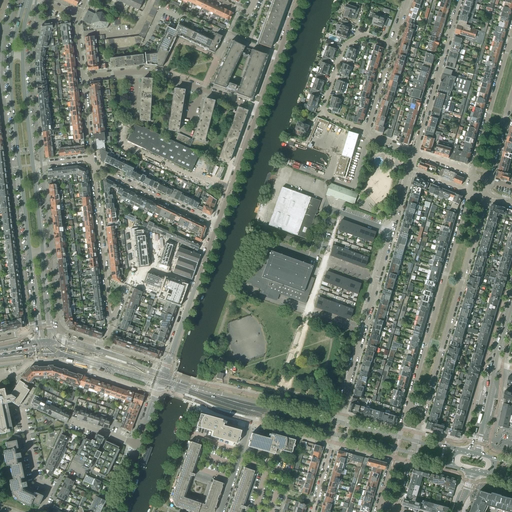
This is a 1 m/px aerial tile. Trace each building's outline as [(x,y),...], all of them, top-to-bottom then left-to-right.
[(139,0),(137,0),(134,8),(138,10),(143,1),(139,0)] [(199,0),(197,6),(201,8),(205,0),(204,0),(199,0)] [(203,11),(205,12),(209,2),(205,0),(201,8),(203,9),(203,11)] [(272,0),(256,43),(270,49),(287,0),(272,0)] [(465,1),(463,6),(475,9),(477,5),(465,1)] [(208,11),(210,12),(214,5),(209,2),(205,12),(207,13),(208,11)] [(344,16),(352,19),(353,18),(356,20),(360,6),(357,4),(356,6),(349,3),(348,5),(347,5),(346,10),(344,16)] [(212,15),(214,16),(219,7),(214,5),(210,12),(213,13),(212,15)] [(470,13),(474,14),(475,9),(463,6),(462,11),(470,13)] [(218,16),(220,17),(224,9),(223,9),(219,7),(214,16),(217,18),(218,16)] [(220,17),(224,19),(228,11),(224,9),(220,17)] [(82,21),(83,21),(90,25),(93,30),(106,29),(109,23),(102,12),(95,13),(94,15),(87,11),(82,21)] [(228,11),(224,19),(229,21),(233,13),(228,11)] [(438,14),(437,17),(446,19),(447,15),(438,12),(436,11),(435,14),(438,14)] [(462,11),(460,16),(473,19),(474,14),(470,13),(462,11)] [(371,24),(377,26),(380,17),(375,15),(375,14),(372,13),(370,20),(373,21),(371,24)] [(408,15),(407,17),(415,20),(418,21),(419,16),(417,15),(409,13),(408,15)] [(460,16),(459,20),(467,23),(471,24),(472,22),(476,23),(477,20),(474,19),(473,19),(460,16)] [(380,17),(377,26),(382,28),(383,25),(388,26),(390,20),(385,18),(385,19),(380,17)] [(406,23),(407,23),(415,26),(415,25),(414,25),(415,20),(407,17),(406,20),(406,23)] [(459,20),(458,25),(473,30),(474,28),(470,27),(470,26),(466,25),(467,23),(459,20)] [(42,24),(41,30),(51,33),(52,33),(56,32),(55,23),(42,24)] [(176,28),(174,27),(173,30),(175,31),(177,36),(179,37),(184,26),(179,23),(178,23),(176,28)] [(345,39),(347,40),(349,35),(347,34),(349,28),(350,26),(341,23),(341,25),(337,24),(335,30),(338,31),(337,36),(340,38),(338,44),(341,44),(342,41),(345,39)] [(406,25),(405,28),(414,31),(416,31),(417,28),(415,27),(415,26),(407,23),(407,25),(406,25)] [(167,28),(165,33),(175,38),(177,36),(175,31),(173,30),(174,27),(169,25),(168,28),(167,27),(167,28)] [(195,27),(194,30),(189,41),(194,44),(199,33),(200,31),(196,29),(198,26),(196,25),(195,27)] [(456,34),(455,37),(469,41),(469,42),(482,45),(485,33),(481,32),(473,30),(458,25),(455,34),(456,34)] [(189,28),(184,26),(179,37),(184,39),(189,28)] [(194,30),(189,28),(184,39),(189,41),(194,30)] [(40,33),(39,36),(51,38),(52,33),(51,33),(41,30),(41,32),(40,33)] [(202,34),(199,33),(194,44),(198,46),(204,35),(205,32),(203,31),(202,34)] [(165,33),(162,38),(173,43),(175,38),(165,33)] [(216,34),(214,37),(213,39),(213,40),(208,51),(214,53),(222,37),(216,34)] [(208,37),(204,35),(198,46),(203,48),(208,37)] [(138,36),(134,37),(135,47),(140,46),(143,39),(138,36)] [(428,40),(430,41),(439,44),(440,42),(439,42),(440,39),(431,36),(429,36),(428,40)] [(213,40),(213,39),(208,37),(203,48),(208,51),(213,40)] [(453,42),(462,44),(468,46),(469,42),(469,41),(455,37),(454,39),(453,39),(453,41),(453,42)] [(162,38),(160,43),(171,48),(173,43),(162,38)] [(402,41),(401,44),(409,46),(411,40),(403,38),(402,40),(402,41)] [(225,89),(225,87),(234,91),(235,90),(237,91),(236,94),(252,100),(268,56),(251,50),(244,48),(245,47),(231,41),(211,84),(225,89)] [(375,46),(374,51),(382,54),(383,51),(382,51),(383,48),(381,48),(382,44),(377,42),(376,46),(375,46)] [(155,52),(157,66),(159,67),(161,67),(171,48),(160,43),(155,52)] [(327,46),(326,51),(335,55),(337,50),(333,48),(334,45),(328,43),(327,46)] [(400,47),(399,49),(407,52),(409,46),(401,44),(400,47)] [(348,47),(346,53),(356,56),(358,51),(359,48),(353,46),(352,48),(348,47)] [(323,56),(322,59),(329,61),(330,59),(333,60),(335,55),(326,51),(324,57),(323,56)] [(421,54),(421,56),(423,57),(433,60),(435,55),(424,52),(423,55),(421,54)] [(457,60),(460,61),(461,56),(458,55),(459,54),(450,52),(450,53),(449,53),(449,55),(449,57),(457,60)] [(348,59),(347,62),(354,64),(355,61),(354,61),(356,56),(346,53),(344,58),(348,59)] [(397,57),(396,59),(404,62),(407,63),(408,58),(406,57),(398,54),(397,57)] [(423,57),(421,56),(417,55),(416,56),(420,58),(422,59),(425,60),(424,62),(432,64),(433,60),(423,57)] [(110,59),(111,68),(143,65),(142,56),(110,59)] [(322,62),(320,67),(329,71),(331,66),(328,64),(329,61),(322,59),(321,62),(322,62)] [(487,67),(495,69),(496,69),(496,67),(496,66),(496,64),(489,62),(487,61),(486,66),(487,67)] [(342,63),(341,69),(350,72),(352,67),(353,67),(354,64),(347,62),(346,65),(342,63)] [(459,66),(456,65),(447,62),(447,63),(446,64),(447,65),(446,67),(457,70),(459,66)] [(421,71),(429,74),(431,69),(419,65),(418,68),(422,69),(421,71)] [(317,72),(316,75),(323,78),(324,75),(327,76),(329,71),(320,67),(318,73),(317,72)] [(483,72),(485,73),(493,75),(494,73),(495,71),(495,70),(495,69),(487,67),(487,68),(484,67),(483,72)] [(342,75),(341,78),(348,80),(349,77),(348,77),(350,72),(341,69),(339,74),(342,75)] [(444,72),(443,74),(471,82),(472,77),(468,75),(467,78),(452,74),(453,71),(445,69),(444,72)] [(416,80),(419,80),(427,83),(428,78),(415,75),(415,74),(413,74),(413,75),(415,75),(415,77),(417,77),(416,80)] [(441,83),(468,91),(471,82),(443,74),(441,83)] [(316,79),(314,84),(323,87),(325,82),(322,81),(323,78),(316,75),(315,78),(316,79)] [(391,78),(390,78),(390,81),(398,83),(400,83),(401,80),(399,80),(400,78),(400,77),(392,75),(392,76),(391,78)] [(337,80),(335,85),(345,88),(346,83),(347,83),(348,80),(341,78),(340,81),(337,80)] [(142,79),(141,107),(140,121),(149,121),(151,79),(142,79)] [(408,83),(407,87),(409,88),(410,86),(416,88),(416,90),(424,92),(425,88),(408,83)] [(441,83),(439,88),(450,91),(462,95),(467,96),(468,91),(441,83)] [(308,91),(311,91),(317,94),(318,91),(322,92),(323,87),(314,84),(312,89),(312,88),(310,87),(308,91)] [(337,92),(336,95),(343,97),(344,94),(343,94),(345,88),(335,85),(334,91),(337,92)] [(416,90),(409,88),(407,87),(406,92),(410,93),(410,96),(422,100),(423,96),(424,96),(425,93),(424,93),(424,92),(416,90)] [(175,89),(172,107),(169,130),(177,132),(184,91),(175,89)] [(311,95),(309,100),(319,104),(321,98),(316,97),(317,94),(311,91),(309,94),(311,95)] [(361,97),(368,99),(369,96),(370,93),(362,91),(360,96),(362,97),(361,97)] [(437,94),(436,98),(444,100),(447,101),(448,100),(450,96),(449,96),(438,93),(437,94)] [(332,97),(330,102),(340,105),(341,100),(342,100),(343,97),(336,95),(336,98),(332,97)] [(368,99),(361,97),(361,98),(359,97),(359,99),(361,100),(360,103),(368,105),(369,103),(369,102),(369,100),(368,99)] [(436,98),(435,103),(453,108),(455,103),(448,101),(447,101),(444,100),(436,98)] [(205,99),(203,108),(195,140),(203,142),(214,101),(205,99)] [(308,110),(313,112),(314,113),(316,108),(317,109),(319,104),(309,100),(308,104),(307,105),(304,104),(304,106),(303,108),(308,110)] [(382,103),(381,106),(391,108),(392,107),(390,106),(391,102),(384,100),(383,100),(383,101),(382,101),(381,103),(382,103)] [(341,105),(340,105),(330,102),(329,107),(332,108),(331,111),(338,113),(339,110),(340,110),(341,105)] [(411,106),(410,109),(419,111),(420,110),(420,109),(420,108),(420,106),(412,104),(407,102),(407,105),(411,106)] [(435,103),(433,108),(441,110),(452,113),(453,108),(435,103)] [(366,110),(358,108),(356,107),(354,112),(357,113),(365,115),(366,113),(366,112),(366,110)] [(238,108),(227,138),(219,160),(228,163),(247,111),(238,108)] [(432,111),(432,112),(446,116),(448,117),(449,115),(441,112),(441,110),(433,108),(433,111),(432,111)] [(379,113),(378,115),(388,118),(389,116),(387,116),(388,113),(379,110),(379,113)] [(431,117),(438,119),(442,121),(443,118),(444,116),(432,112),(432,113),(432,114),(431,117)] [(353,119),(352,122),(360,125),(361,124),(362,122),(361,122),(362,120),(355,118),(349,116),(347,115),(346,120),(348,121),(349,118),(353,119)] [(431,117),(429,122),(443,126),(444,123),(437,121),(438,119),(431,117)] [(309,127),(308,126),(299,123),(295,131),(296,131),(295,133),(300,135),(301,133),(303,134),(304,132),(306,133),(309,127)] [(134,124),(131,132),(195,162),(199,154),(142,127),(142,128),(134,124)] [(428,127),(426,131),(439,135),(442,136),(443,133),(435,131),(435,129),(428,127)] [(426,131),(425,136),(437,140),(438,140),(439,135),(426,131)] [(95,135),(95,139),(104,143),(109,143),(109,137),(113,136),(112,132),(104,133),(95,135)] [(195,162),(131,132),(127,141),(191,171),(195,162)] [(349,132),(348,134),(344,150),(336,175),(346,178),(353,153),(359,135),(358,135),(354,133),(349,132)] [(97,149),(100,149),(101,149),(104,148),(104,143),(95,139),(97,149)] [(423,141),(422,145),(432,148),(434,149),(435,147),(432,146),(433,144),(423,141)] [(422,145),(421,150),(433,154),(434,152),(431,151),(432,148),(422,145)] [(101,161),(104,162),(108,153),(105,152),(104,148),(101,149),(100,149),(101,161)] [(453,149),(452,154),(469,159),(470,159),(470,157),(470,156),(471,154),(463,152),(458,151),(453,149)] [(108,153),(104,162),(108,164),(113,154),(111,152),(112,151),(110,150),(109,152),(108,152),(108,153)] [(108,164),(113,167),(118,155),(116,154),(116,155),(115,155),(113,154),(108,164)] [(121,161),(122,158),(119,157),(119,156),(118,154),(118,155),(113,167),(117,169),(121,161)] [(469,159),(452,154),(451,154),(450,159),(460,162),(468,164),(468,162),(469,162),(469,160),(469,159)] [(117,169),(121,171),(126,160),(122,158),(121,161),(117,169)] [(121,171),(126,173),(129,165),(127,164),(130,159),(127,158),(126,160),(121,171)] [(124,175),(129,178),(136,163),(134,162),(132,166),(129,165),(126,173),(124,175)] [(418,168),(427,171),(428,167),(436,169),(437,167),(426,162),(425,164),(421,162),(418,168)] [(129,178),(134,180),(137,172),(134,171),(136,168),(138,164),(136,163),(129,178)] [(76,166),(75,167),(76,176),(79,177),(82,177),(83,175),(87,174),(87,173),(87,171),(85,171),(85,170),(79,167),(77,167),(76,167),(76,166)] [(499,171),(498,172),(509,175),(509,173),(507,172),(508,169),(499,167),(498,170),(499,171)] [(134,180),(138,182),(144,169),(142,168),(141,171),(141,170),(140,173),(137,172),(134,180)] [(138,182),(142,184),(146,176),(147,174),(145,172),(146,169),(144,169),(138,182)] [(452,181),(453,178),(454,174),(445,170),(444,172),(442,177),(452,181)] [(509,175),(498,172),(497,171),(496,177),(496,176),(496,177),(496,178),(497,178),(511,182),(511,181),(511,175),(509,175)] [(152,175),(147,186),(151,188),(156,178),(154,177),(155,173),(153,172),(153,173),(152,175)] [(146,176),(142,184),(147,186),(152,175),(148,173),(146,176)] [(88,182),(87,174),(83,175),(82,177),(79,177),(79,183),(83,182),(83,183),(88,182)] [(453,178),(452,181),(461,185),(464,179),(463,179),(462,178),(463,177),(454,174),(453,178)] [(161,179),(156,190),(160,192),(166,181),(163,180),(164,178),(162,177),(161,179)] [(156,178),(151,188),(156,190),(161,179),(159,178),(159,179),(156,178)] [(416,178),(415,178),(415,179),(412,185),(413,186),(421,189),(424,190),(425,190),(426,188),(427,188),(429,189),(431,185),(431,184),(428,183),(428,184),(422,181),(423,180),(416,178)] [(103,184),(105,192),(112,192),(112,190),(109,191),(109,190),(110,188),(112,183),(108,181),(107,181),(105,180),(103,181),(104,184),(103,184)] [(160,192),(165,194),(171,181),(169,180),(168,182),(166,181),(160,192)] [(165,194),(169,197),(173,189),(174,186),(171,185),(173,182),(171,181),(165,194)] [(119,186),(112,183),(110,188),(112,188),(116,190),(115,191),(114,193),(116,193),(119,186)] [(327,194),(354,204),(358,193),(331,183),(327,194)] [(173,189),(169,197),(174,199),(180,186),(177,185),(175,190),(173,189)] [(174,199),(178,201),(182,193),(179,192),(182,186),(180,185),(180,186),(174,199)] [(116,193),(115,195),(120,197),(124,189),(122,189),(122,188),(119,186),(116,193)] [(411,193),(412,193),(419,195),(421,189),(413,186),(413,187),(412,187),(411,191),(412,191),(411,193)] [(318,200),(308,197),(282,187),(268,225),(306,239),(315,215),(316,216),(316,215),(315,215),(320,201),(318,200)] [(187,205),(191,207),(198,192),(200,189),(198,188),(193,198),(190,197),(187,205)] [(126,190),(124,189),(120,199),(124,201),(125,201),(129,191),(127,190),(126,190)] [(124,201),(124,203),(128,205),(129,204),(133,194),(132,193),(132,192),(129,191),(125,201),(124,201)] [(178,201),(182,203),(184,200),(187,192),(185,192),(183,191),(182,193),(178,200),(178,201)] [(104,197),(105,200),(113,199),(113,195),(111,195),(111,192),(112,192),(105,192),(105,196),(104,197)] [(196,209),(198,204),(199,202),(197,200),(198,198),(200,193),(198,192),(191,207),(196,209)] [(135,195),(133,194),(129,204),(131,205),(133,206),(134,206),(138,195),(136,194),(135,195)] [(456,194),(453,202),(451,207),(449,210),(456,213),(462,197),(456,194)] [(138,195),(134,206),(138,208),(143,198),(141,197),(141,196),(138,195)] [(202,196),(201,198),(204,200),(206,201),(214,205),(216,200),(209,195),(207,199),(205,197),(203,197),(202,196)] [(143,198),(138,208),(143,210),(148,200),(145,198),(144,199),(143,198)] [(150,201),(148,200),(143,210),(148,212),(152,203),(150,202),(150,201)] [(203,205),(203,206),(212,210),(214,205),(206,201),(204,200),(203,202),(206,203),(204,206),(203,205)] [(154,203),(152,203),(148,212),(152,215),(153,213),(157,204),(155,203),(154,203)] [(157,204),(153,213),(158,215),(162,207),(159,205),(157,204)] [(490,211),(499,214),(506,216),(508,209),(497,206),(496,206),(493,205),(492,206),(491,206),(490,211)] [(202,208),(197,206),(196,209),(210,216),(212,210),(203,206),(202,208)] [(159,217),(162,218),(167,209),(162,207),(158,215),(157,216),(156,219),(158,220),(159,217)] [(172,211),(167,209),(162,218),(167,221),(167,219),(172,211)] [(176,213),(172,211),(167,219),(172,222),(176,213)] [(446,216),(447,217),(455,219),(456,217),(457,217),(457,215),(457,214),(449,211),(447,211),(446,216)] [(417,215),(406,212),(406,214),(405,215),(404,216),(405,217),(412,220),(415,220),(417,215)] [(181,215),(176,213),(172,222),(177,224),(181,215)] [(177,224),(176,225),(178,226),(177,230),(179,231),(182,226),(186,218),(181,215),(177,224)] [(446,222),(454,224),(455,224),(455,222),(455,221),(455,219),(447,217),(446,216),(445,216),(443,221),(446,222)] [(190,220),(186,218),(182,226),(186,228),(190,220)] [(195,222),(190,220),(186,228),(186,230),(191,232),(191,231),(195,222)] [(337,230),(342,232),(346,222),(341,220),(339,225),(338,225),(337,230)] [(146,228),(156,232),(158,226),(149,222),(148,225),(147,226),(146,228)] [(195,222),(191,231),(196,233),(200,224),(195,222)] [(342,232),(347,234),(351,224),(346,222),(342,232)] [(206,227),(200,224),(196,233),(203,236),(206,227)] [(347,234),(352,235),(355,226),(351,224),(347,234)] [(352,235),(357,237),(360,227),(355,226),(352,235)] [(440,231),(443,232),(451,234),(451,233),(452,233),(452,231),(453,229),(444,226),(442,226),(440,231)] [(357,237),(361,239),(365,229),(360,227),(357,237)] [(138,228),(131,229),(132,237),(146,235),(145,235),(144,229),(138,230),(138,228)] [(361,239),(366,241),(370,231),(365,229),(361,239)] [(370,231),(366,241),(373,243),(374,238),(373,238),(375,233),(370,231)] [(399,236),(399,237),(409,240),(411,235),(401,232),(400,234),(399,234),(399,236)] [(201,243),(203,236),(196,233),(193,239),(201,243)] [(398,242),(397,244),(405,246),(407,246),(408,247),(410,240),(409,240),(399,237),(399,238),(398,238),(397,242),(398,242)] [(191,241),(188,247),(192,249),(197,251),(200,245),(196,243),(191,241)] [(435,245),(437,246),(447,249),(447,246),(448,246),(449,244),(448,244),(438,241),(437,243),(436,243),(435,245)] [(330,256),(335,258),(338,248),(332,246),(331,251),(330,256)] [(177,259),(172,273),(191,280),(197,263),(200,255),(191,252),(179,248),(174,258),(177,259)] [(335,258),(339,259),(343,250),(338,248),(335,258)] [(271,251),(266,263),(265,267),(255,263),(250,277),(249,276),(248,276),(246,282),(251,284),(261,288),(259,293),(274,298),(275,293),(279,294),(305,304),(314,278),(312,278),(309,277),(313,266),(312,266),(305,263),(307,259),(279,249),(278,254),(271,251)] [(339,259),(344,261),(348,251),(343,250),(339,259)] [(344,261),(349,263),(352,253),(348,251),(344,261)] [(349,263),(354,265),(357,255),(352,253),(349,263)] [(393,258),(401,261),(404,261),(405,256),(402,256),(394,253),(394,255),(393,256),(393,257),(393,258)] [(354,265),(359,266),(362,257),(357,255),(354,265)] [(433,255),(432,260),(442,263),(443,263),(444,261),(443,260),(444,258),(436,256),(433,255)] [(362,257),(359,266),(364,268),(365,263),(367,264),(368,259),(362,257)] [(506,281),(506,280),(506,279),(508,275),(498,272),(494,271),(493,273),(491,273),(490,273),(490,276),(497,278),(506,281)] [(147,272),(143,283),(148,284),(152,274),(147,272)] [(322,281),(328,283),(331,274),(326,272),(324,277),(323,277),(322,281)] [(152,274),(148,284),(153,286),(157,276),(152,274)] [(328,283),(332,285),(336,276),(331,274),(328,283)] [(120,275),(111,276),(112,279),(123,284),(124,281),(121,280),(120,280),(120,275)] [(470,279),(469,281),(478,284),(479,281),(482,282),(483,279),(480,278),(471,275),(471,276),(470,276),(469,279),(470,279)] [(157,276),(153,286),(157,288),(161,277),(157,276)] [(332,285),(337,287),(341,277),(336,276),(332,285)] [(161,277),(157,288),(162,289),(166,279),(161,277)] [(337,287),(342,289),(345,279),(341,277),(337,287)] [(490,283),(495,284),(503,287),(503,286),(504,287),(506,281),(497,278),(496,279),(489,277),(489,279),(488,282),(490,283)] [(162,289),(159,297),(178,304),(185,285),(170,280),(166,279),(162,289)] [(342,289),(347,290),(350,281),(345,279),(342,289)] [(347,290),(352,292),(355,283),(350,281),(347,290)] [(469,287),(477,290),(478,284),(469,281),(469,283),(468,283),(467,286),(468,286),(468,287),(469,287)] [(355,283),(352,292),(358,294),(359,289),(358,289),(360,284),(355,283)] [(385,287),(384,289),(392,291),(394,285),(386,283),(385,285),(384,287),(385,287)] [(424,290),(426,291),(434,293),(434,291),(435,291),(436,289),(435,288),(427,286),(425,285),(424,290)] [(131,296),(130,299),(135,300),(135,301),(136,300),(139,301),(142,302),(144,297),(141,296),(133,293),(132,294),(131,296)] [(421,301),(431,304),(431,302),(432,301),(433,300),(432,299),(432,298),(424,296),(422,296),(421,301)] [(315,307),(320,309),(323,300),(317,297),(316,302),(317,303),(315,307)] [(380,304),(390,307),(392,307),(393,302),(389,301),(381,299),(381,301),(380,302),(380,304)] [(320,309),(325,311),(328,301),(323,300),(320,309)] [(325,311),(329,313),(333,303),(328,301),(325,311)] [(163,306),(167,308),(176,311),(177,309),(176,308),(177,306),(165,302),(163,306)] [(329,313),(334,314),(338,305),(333,303),(329,313)] [(334,314),(339,316),(342,307),(338,305),(334,314)] [(163,309),(162,311),(174,315),(176,311),(167,308),(163,306),(163,309)] [(417,310),(420,311),(428,314),(429,311),(430,309),(429,309),(419,306),(417,310)] [(339,316),(344,318),(347,308),(342,307),(339,316)] [(347,308),(344,318),(349,320),(351,315),(352,315),(353,310),(354,307),(351,307),(350,309),(347,308)] [(165,314),(164,316),(173,320),(174,315),(162,311),(161,313),(165,314)] [(20,319),(17,320),(19,328),(24,327),(23,316),(23,312),(22,312),(15,312),(16,315),(16,316),(17,318),(20,317),(20,319)] [(125,315),(124,317),(139,322),(139,320),(135,318),(136,316),(133,315),(126,312),(126,313),(125,313),(124,314),(125,315)] [(152,317),(160,320),(171,324),(171,322),(172,322),(173,320),(164,316),(163,319),(153,315),(152,317)] [(66,322),(69,325),(72,322),(71,321),(71,320),(72,320),(72,316),(64,317),(64,322),(66,322)] [(78,332),(79,332),(83,320),(81,319),(81,321),(80,324),(77,323),(75,331),(76,331),(77,332),(78,332)] [(86,334),(88,335),(92,321),(90,320),(88,327),(86,326),(83,334),(84,334),(86,335),(86,334)] [(160,326),(169,330),(171,325),(171,324),(160,320),(158,323),(160,324),(160,326)] [(99,327),(96,338),(97,338),(98,339),(99,339),(100,339),(103,332),(100,331),(102,326),(103,323),(105,323),(104,321),(100,321),(100,324),(99,327)] [(122,323),(121,325),(132,329),(137,330),(138,328),(129,325),(130,323),(123,321),(122,321),(122,323)] [(71,330),(75,331),(77,323),(74,322),(73,323),(72,322),(69,325),(71,328),(71,330)] [(457,325),(457,327),(468,330),(469,328),(466,327),(467,324),(458,322),(457,325)] [(155,330),(158,331),(168,334),(169,330),(160,326),(159,329),(156,328),(155,330)] [(123,347),(125,347),(129,333),(127,333),(126,336),(125,340),(123,339),(121,346),(121,347),(123,347)] [(120,346),(121,346),(123,339),(124,334),(123,334),(122,336),(121,338),(119,337),(116,345),(119,346),(120,346)] [(153,340),(159,342),(164,344),(164,343),(164,342),(165,341),(166,339),(157,335),(155,335),(153,340)] [(132,350),(133,350),(138,336),(136,336),(135,339),(133,342),(131,342),(129,349),(130,350),(131,350),(132,350)] [(140,352),(142,353),(147,338),(145,338),(143,342),(142,345),(140,345),(138,352),(139,353),(140,352)] [(369,342),(368,345),(376,347),(378,341),(370,339),(369,339),(369,341),(369,342)] [(419,346),(420,343),(411,341),(409,340),(407,345),(410,346),(418,348),(419,346)] [(157,350),(154,358),(159,359),(164,344),(159,342),(158,344),(161,345),(159,351),(157,350)] [(449,350),(448,352),(458,355),(459,349),(451,347),(450,346),(450,347),(449,346),(448,350),(449,350)] [(404,355),(407,355),(415,358),(416,356),(417,353),(409,351),(405,350),(404,355)] [(447,358),(448,358),(456,361),(458,355),(448,352),(448,354),(447,354),(446,357),(447,357),(447,358)] [(402,360),(404,361),(406,361),(414,364),(415,361),(414,361),(415,358),(407,355),(407,356),(404,355),(402,360)] [(472,363),(470,369),(479,372),(481,366),(480,366),(472,363)] [(400,370),(411,373),(412,371),(412,370),(412,368),(404,366),(402,366),(401,365),(400,370)] [(39,379),(43,379),(43,367),(37,367),(37,366),(33,367),(34,378),(39,378),(39,379)] [(47,379),(53,379),(52,366),(48,366),(48,367),(43,367),(43,379),(47,379)] [(54,379),(59,380),(63,370),(52,367),(52,366),(53,379),(54,380),(54,379)] [(33,378),(34,378),(33,367),(33,368),(30,368),(24,374),(23,374),(21,377),(25,380),(30,383),(33,378)] [(64,383),(68,384),(72,373),(66,372),(67,371),(63,369),(63,370),(59,380),(65,382),(64,383)] [(468,375),(477,377),(479,372),(470,369),(468,375)] [(398,375),(401,376),(409,378),(410,376),(411,376),(411,373),(400,370),(398,375)] [(78,386),(81,376),(78,374),(77,375),(72,373),(68,384),(72,386),(72,385),(78,386)] [(77,387),(83,389),(83,387),(86,378),(84,377),(84,376),(82,376),(81,376),(78,386),(77,387)] [(511,376),(509,376),(506,391),(508,392),(507,393),(506,398),(505,398),(504,397),(504,398),(505,399),(504,403),(499,425),(511,429),(511,376)] [(198,379),(197,379),(190,377),(182,400),(192,404),(193,402),(194,400),(194,399),(195,397),(196,393),(199,385),(200,382),(201,380),(198,379)] [(83,389),(88,390),(92,379),(89,379),(89,378),(87,378),(86,378),(83,387),(83,389)] [(92,389),(94,390),(97,381),(95,380),(94,380),(93,379),(92,380),(92,379),(88,390),(91,391),(92,389)] [(24,384),(23,383),(19,380),(11,393),(10,391),(5,392),(4,388),(0,389),(0,433),(6,433),(9,432),(10,431),(9,429),(12,429),(10,417),(8,408),(8,406),(9,406),(10,406),(11,406),(11,405),(12,405),(14,403),(18,406),(29,390),(27,388),(28,387),(27,386),(24,384)] [(94,390),(93,392),(98,394),(99,392),(102,383),(100,382),(99,382),(98,381),(97,381),(94,390)] [(98,394),(104,395),(107,385),(105,384),(105,383),(103,383),(102,383),(99,392),(98,394)] [(104,395),(109,397),(112,386),(110,386),(110,385),(108,384),(107,385),(104,395)] [(112,386),(109,397),(114,399),(117,388),(115,387),(113,386),(112,386)] [(118,398),(120,399),(122,390),(120,389),(120,388),(118,388),(117,388),(114,399),(117,400),(118,398)] [(123,400),(125,400),(128,391),(123,390),(122,390),(120,399),(119,401),(122,402),(123,400)] [(125,400),(130,402),(133,393),(128,391),(125,400)] [(130,402),(140,406),(143,399),(143,400),(144,396),(133,393),(130,402)] [(35,396),(31,404),(33,404),(32,406),(37,409),(41,401),(41,399),(36,396),(35,396)] [(354,413),(356,405),(357,399),(358,397),(353,396),(349,412),(353,413),(354,413)] [(45,403),(42,411),(46,413),(50,405),(52,403),(47,400),(45,403)] [(37,409),(42,411),(45,403),(41,401),(37,409)] [(128,407),(129,408),(138,411),(139,410),(140,406),(130,402),(129,403),(128,407)] [(46,413),(52,416),(55,408),(50,405),(46,413)] [(52,416),(56,418),(60,410),(55,408),(52,416)] [(71,417),(77,418),(80,410),(74,408),(71,417)] [(127,409),(125,412),(136,416),(137,415),(137,414),(137,413),(138,411),(129,408),(128,409),(127,409)] [(394,415),(392,424),(396,425),(401,409),(396,408),(396,409),(395,413),(394,415)] [(56,418),(61,420),(65,412),(60,410),(56,418)] [(65,412),(61,420),(66,422),(70,414),(65,412)] [(122,417),(123,417),(134,421),(135,421),(135,419),(135,418),(136,416),(125,412),(124,412),(122,417)] [(199,421),(198,421),(197,426),(197,427),(212,431),(211,436),(238,444),(238,443),(239,439),(238,439),(239,439),(240,438),(240,437),(239,437),(239,436),(241,431),(241,430),(223,425),(224,423),(225,423),(226,422),(224,421),(224,420),(222,420),(222,419),(200,413),(200,414),(199,419),(199,421)] [(97,425),(103,427),(106,417),(106,416),(101,414),(100,417),(97,425)] [(106,417),(103,427),(108,429),(111,419),(106,417)] [(121,422),(122,423),(132,427),(132,426),(133,426),(133,424),(133,423),(134,421),(123,417),(121,422)] [(427,429),(435,431),(437,425),(428,422),(426,427),(426,428),(427,429)] [(132,427),(122,423),(120,427),(130,432),(132,428),(131,428),(132,427)] [(437,425),(435,431),(442,433),(444,427),(441,426),(437,425)] [(452,429),(448,428),(445,427),(443,433),(460,438),(462,432),(461,432),(452,429)] [(59,439),(67,443),(70,435),(63,432),(62,435),(61,434),(59,439)] [(248,446),(253,448),(274,454),(275,453),(276,449),(291,453),(292,452),(293,447),(293,446),(293,447),(294,446),(294,445),(294,444),(293,444),(294,444),(295,440),(274,434),(271,434),(269,434),(269,435),(270,436),(270,437),(269,437),(270,438),(251,433),(251,434),(250,439),(250,440),(249,440),(248,441),(249,441),(249,442),(250,442),(249,442),(248,446)] [(82,445),(81,448),(79,448),(77,454),(78,454),(77,456),(83,458),(82,460),(83,460),(81,466),(82,466),(82,468),(88,470),(88,469),(89,470),(92,464),(94,465),(91,471),(104,478),(104,477),(106,474),(107,475),(118,453),(119,449),(118,449),(119,447),(114,445),(106,441),(105,441),(103,445),(101,444),(104,439),(103,438),(103,437),(97,434),(97,435),(96,435),(93,440),(92,440),(91,441),(85,438),(85,440),(84,439),(81,445),(82,445)] [(59,439),(56,444),(64,448),(67,443),(59,439)] [(6,465),(10,465),(11,468),(12,468),(14,476),(12,476),(13,479),(9,480),(10,484),(11,483),(13,490),(11,491),(12,495),(14,495),(16,498),(16,500),(20,502),(21,500),(27,503),(27,505),(30,506),(32,503),(35,504),(35,503),(39,505),(43,496),(36,492),(34,496),(25,491),(22,489),(22,487),(27,486),(26,482),(21,483),(20,478),(24,477),(21,462),(17,463),(16,458),(21,457),(20,452),(15,453),(14,449),(18,448),(16,440),(7,442),(8,446),(6,446),(7,450),(3,450),(4,454),(5,454),(7,461),(6,462),(6,465)] [(301,441),(300,448),(303,449),(308,450),(309,450),(310,448),(308,447),(307,447),(307,445),(306,445),(304,444),(305,442),(301,441)] [(178,480),(177,483),(176,486),(175,485),(173,493),(173,495),(172,495),(171,498),(175,506),(178,507),(178,506),(180,507),(180,508),(188,510),(193,511),(192,511),(213,511),(214,510),(214,509),(215,507),(218,500),(217,500),(218,497),(219,495),(222,486),(223,483),(213,480),(204,505),(183,497),(190,475),(192,476),(192,475),(194,476),(194,474),(192,473),(194,470),(192,470),(201,445),(191,442),(190,445),(189,444),(187,453),(186,456),(185,458),(182,466),(182,467),(181,472),(180,472),(177,480),(178,480)] [(56,444),(54,449),(62,453),(64,448),(56,444)] [(313,452),(321,454),(323,447),(322,447),(314,445),(312,452),(313,452)] [(54,449),(52,454),(60,458),(62,459),(64,454),(62,453),(54,449)] [(338,451),(336,456),(345,459),(347,453),(338,451)] [(347,453),(345,459),(347,459),(358,462),(361,463),(363,457),(347,453)] [(52,454),(50,459),(60,464),(62,459),(60,458),(52,454)] [(336,459),(335,461),(343,464),(345,464),(347,459),(345,459),(336,456),(335,459),(336,459)] [(366,465),(372,466),(373,467),(374,460),(364,458),(362,464),(366,465)] [(50,459),(47,464),(55,468),(57,469),(60,464),(50,459)] [(373,467),(381,469),(383,469),(385,465),(385,464),(385,463),(384,463),(374,460),(373,467)] [(310,464),(309,467),(317,469),(318,466),(317,466),(318,464),(310,462),(307,461),(307,463),(310,464)] [(55,468),(47,464),(45,469),(53,472),(55,468)] [(413,473),(422,476),(429,477),(431,472),(431,471),(416,467),(416,466),(416,467),(415,466),(414,467),(414,468),(413,473)] [(309,467),(307,473),(315,475),(315,474),(315,472),(316,472),(317,469),(309,467)] [(240,511),(241,508),(243,509),(243,508),(245,509),(246,507),(244,506),(245,503),(243,502),(254,471),(244,468),(242,472),(243,472),(242,475),(241,477),(238,486),(237,491),(236,491),(233,499),(234,499),(232,505),(231,504),(229,511),(240,511)] [(432,473),(431,472),(429,477),(428,481),(433,482),(436,473),(432,472),(432,473)] [(67,475),(64,482),(75,488),(76,486),(73,484),(74,481),(69,479),(70,476),(67,475)] [(100,482),(86,475),(83,481),(84,481),(93,485),(92,488),(92,489),(97,491),(100,482)] [(443,476),(441,475),(439,484),(444,485),(447,476),(443,475),(443,476)] [(450,477),(447,476),(444,485),(449,487),(452,478),(450,478),(450,477)] [(329,482),(337,484),(340,485),(341,480),(338,479),(330,477),(329,480),(330,480),(329,482)] [(447,496),(452,498),(457,480),(457,479),(454,478),(454,479),(452,478),(449,487),(447,496)] [(64,482),(62,488),(69,491),(71,488),(74,490),(75,488),(64,482)] [(303,488),(311,490),(312,487),(311,487),(312,485),(301,482),(299,482),(298,483),(303,485),(303,488)] [(410,487),(409,489),(418,491),(419,491),(420,489),(419,489),(419,486),(410,483),(409,487),(410,487)] [(300,487),(298,492),(308,495),(309,495),(309,493),(310,493),(311,490),(303,488),(300,487)] [(59,492),(69,497),(70,498),(71,496),(68,494),(69,491),(62,488),(59,492)] [(361,495),(364,496),(373,499),(374,495),(373,495),(374,493),(365,491),(363,490),(361,495)] [(511,511),(511,498),(509,497),(509,498),(502,496),(502,495),(492,492),(492,494),(480,490),(476,498),(478,498),(476,501),(475,501),(470,511),(511,511)] [(69,497),(59,492),(57,497),(67,502),(69,497)] [(324,497),(335,500),(337,495),(334,494),(326,492),(326,494),(325,494),(324,497)] [(95,496),(93,501),(103,506),(105,501),(95,496)] [(420,509),(422,504),(415,502),(405,499),(404,504),(403,504),(404,504),(403,505),(404,505),(404,506),(405,506),(420,510),(420,509)] [(93,501),(91,506),(101,511),(103,506),(93,501)] [(422,511),(426,511),(428,502),(423,501),(422,504),(420,509),(422,510),(422,511)] [(296,502),(294,507),(297,508),(305,510),(306,507),(306,505),(299,502),(296,502)] [(321,508),(322,508),(329,511),(331,505),(334,506),(334,505),(333,505),(323,502),(321,508)]
